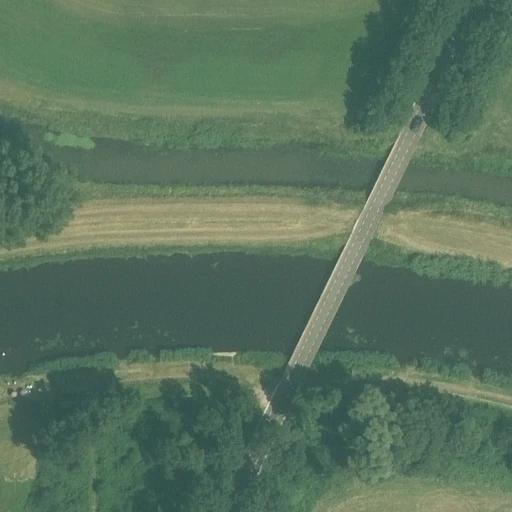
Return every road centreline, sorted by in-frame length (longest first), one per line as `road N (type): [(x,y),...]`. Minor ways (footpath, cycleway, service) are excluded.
road 1 (tertiary): [(227,511),(475,0)]
road 2 (track): [(291,381),(386,380),(511,402)]
road 3 (track): [(283,396),(89,409)]
road 4 (track): [(511,249),(371,215)]
